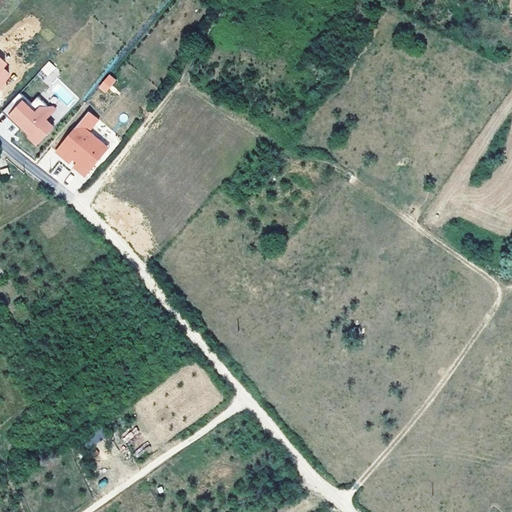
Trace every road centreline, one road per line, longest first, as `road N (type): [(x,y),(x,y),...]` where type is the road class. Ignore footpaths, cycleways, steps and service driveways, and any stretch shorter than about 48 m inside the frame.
road 1 (track): [(79,206),(179,84),(281,155),(332,166),(506,294),(341,504)]
road 2 (track): [(158,292),(349,511)]
road 3 (residential): [(0,137),(121,247),(158,292)]
road 4 (track): [(245,399),(87,511)]
